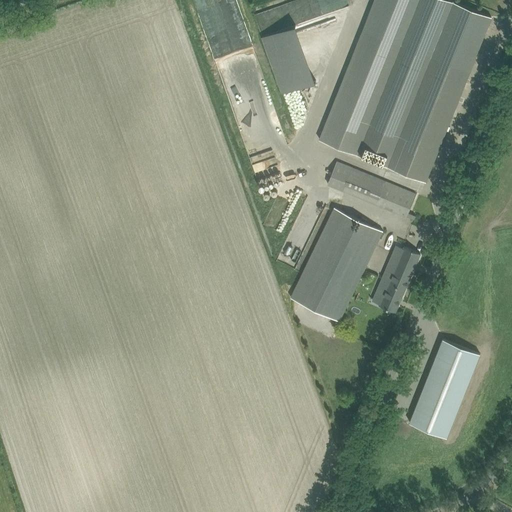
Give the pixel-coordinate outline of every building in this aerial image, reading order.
[(292,0),(298,21),(342,8),(339,0),(292,0)] [(450,0),(374,0),(319,139),(427,182),(492,17),(450,0)] [(282,92),(316,80),(296,24),(262,36),(282,92)] [(241,44),(247,45),(248,30),(232,30),(231,47),(240,48),(241,44)] [(328,183),(407,216),(416,193),(337,161),(328,183)] [(334,207),(290,297),(339,320),(382,231),(334,207)] [(379,304),(395,311),(420,253),(404,247),(394,271),(387,268),(377,292),(383,294),(379,304)] [(480,353),(443,338),(410,422),(447,437),(480,353)]
